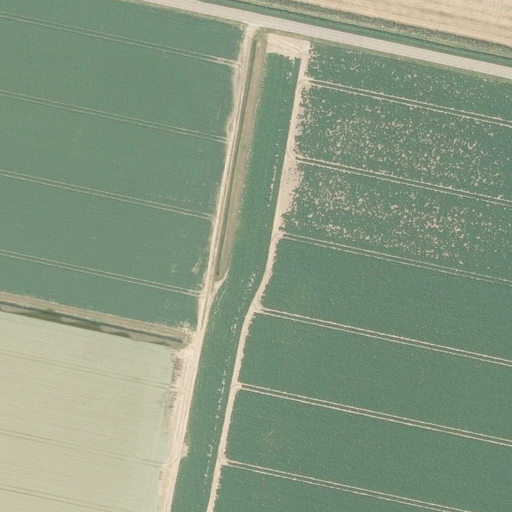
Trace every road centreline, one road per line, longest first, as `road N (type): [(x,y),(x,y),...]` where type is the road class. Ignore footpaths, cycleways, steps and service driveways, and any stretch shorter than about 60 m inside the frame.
road 1 (track): [(165,511),(252,19)]
road 2 (unclassified): [(511,74),(162,0)]
road 3 (track): [(208,280),(222,282),(266,21)]
